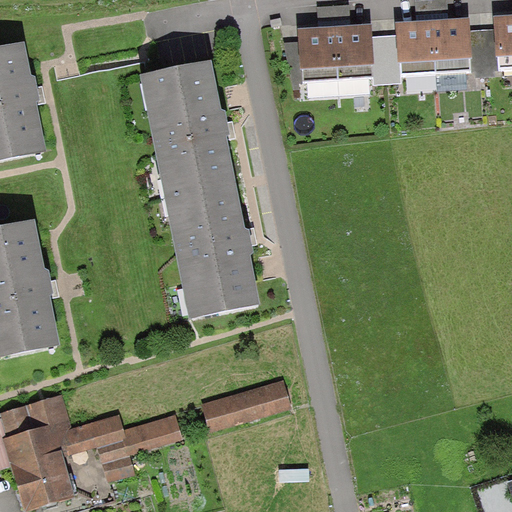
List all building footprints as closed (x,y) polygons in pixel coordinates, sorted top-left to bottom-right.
[(424,16),(450,15),(450,2),(424,3),(424,16)] [(352,5),(318,9),(320,23),(354,20),(352,5)] [(511,17),(499,18),(500,31),(502,70),(511,69),(511,17)] [(399,24),(400,37),(402,76),(476,72),(473,32),(473,19),(399,24)] [(367,26),(301,30),(304,82),(371,78),(368,39),(367,26)] [(500,31),(473,32),(476,72),(502,70),(500,31)] [(400,37),(368,39),(371,78),(402,76),(400,37)] [(23,44),(0,48),(0,157),(44,149),(33,96),(23,44)] [(211,63),(144,78),(193,317),(261,303),(248,238),(226,131),(211,63)] [(35,225),(0,231),(0,358),(59,347),(48,290),(35,225)] [(284,383),(203,406),(211,431),(291,409),(284,383)] [(9,445),(6,446),(13,468),(25,511),(26,511),(51,505),(76,498),(64,459),(99,449),(126,441),(123,431),(119,418),(72,432),(61,398),(0,416),(2,421),(9,445)] [(123,431),(126,441),(99,449),(108,483),(136,474),(131,457),(183,440),(175,415),(123,431)] [(9,445),(2,421),(0,421),(0,471),(13,468),(6,446),(9,445)]
